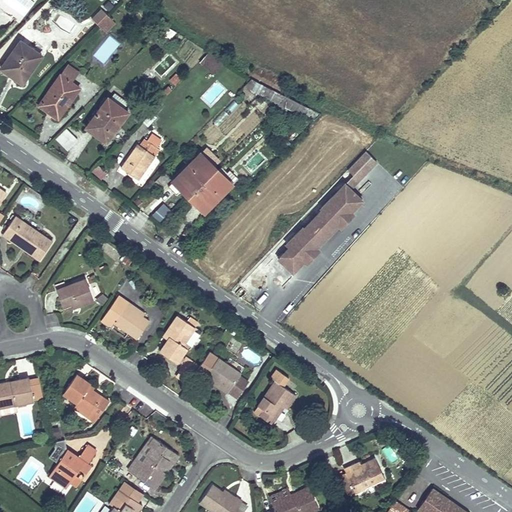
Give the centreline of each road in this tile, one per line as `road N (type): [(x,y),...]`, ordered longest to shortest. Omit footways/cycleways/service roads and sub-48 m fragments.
road 1 (unclassified): [(375,405),(0,152)]
road 2 (residential): [(0,349),(42,337),(77,339),(250,456),(285,453),(375,405)]
road 3 (unclassified): [(511,498),(375,405)]
